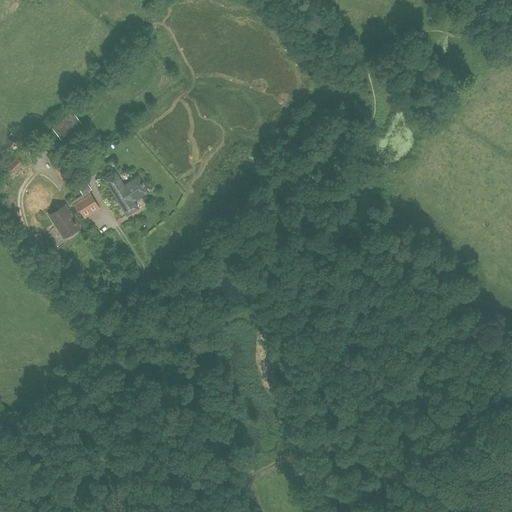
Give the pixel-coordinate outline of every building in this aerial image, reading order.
[(66,169),(57,155),(50,159),(59,173),(64,181),(71,177),(66,169)] [(25,160),(15,169),(20,173),(29,164),(25,160)] [(116,173),(105,180),(127,214),(138,208),(133,201),(148,191),(139,177),(124,186),(116,173)] [(99,207),(91,194),(74,205),(78,211),(80,209),(84,217),(99,207)] [(80,228),(66,205),(50,215),(55,223),(56,222),(65,237),(80,228)]
